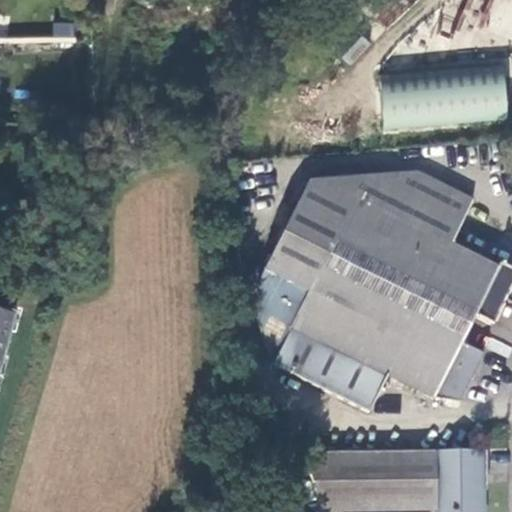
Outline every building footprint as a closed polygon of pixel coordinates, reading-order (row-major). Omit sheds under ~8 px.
[(82,15),(73,15),(73,23),(83,23),(82,15)] [(378,76),(382,131),(508,121),(504,65),(378,76)] [(297,201),(269,262),(265,271),(257,287),(260,331),(274,367),(367,415),(387,377),(433,401),(460,402),(483,356),(462,345),(475,318),(490,326),(511,280),(511,278),(451,248),(474,202),(414,172),(308,180),(297,201)] [(0,362),(17,303),(15,303),(12,313),(0,310),(0,362)] [(484,468),(484,451),(305,453),(319,511),(399,511),(434,511),(483,511),(484,485),(484,468)]
